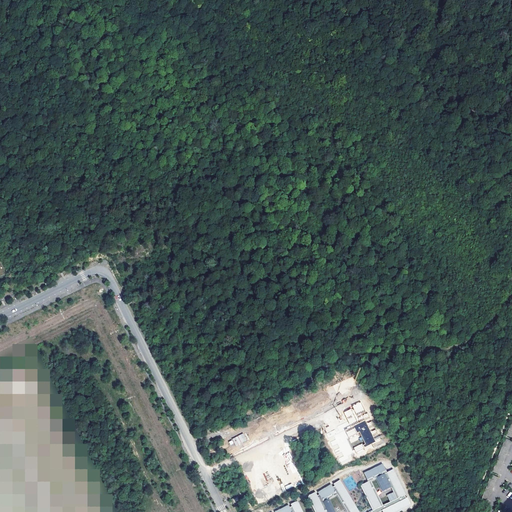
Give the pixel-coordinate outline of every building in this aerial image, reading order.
[(366,446),(375,442),(365,419),(368,418),(360,401),(352,405),(353,408),(344,412),(352,428),(346,431),(348,437),(359,432),(366,446)] [(11,415),(3,422),(13,426),(11,415)] [(232,439),(236,446),(247,440),(244,433),(232,439)] [(506,439),(493,471),(499,473),(511,441),(506,439)] [(357,454),(365,450),(362,443),(354,447),(357,454)] [(333,453),(345,463),(350,458),(338,447),(333,453)] [(391,486),(393,485),(399,496),(409,492),(395,466),(387,470),(383,463),(365,472),(368,479),(369,480),(371,479),(372,480),(377,477),(383,490),(391,486)] [(492,475),(479,508),(485,510),(497,477),(492,475)] [(351,511),(361,511),(341,477),(333,481),(335,485),(339,492),(351,511)] [(373,509),(375,508),(362,483),(369,480),(368,479),(360,483),(373,509)] [(375,508),(383,504),(372,480),(371,479),(369,480),(362,483),(375,508)] [(317,511),(336,511),(329,498),(338,493),(339,492),(335,485),(333,486),(331,483),(318,491),(320,494),(318,495),(316,491),(309,495),(317,511)] [(391,500),(399,496),(396,490),(394,491),(387,494),(391,500)] [(338,493),(348,511),(350,511),(351,511),(339,492),(338,493)] [(377,511),(383,509),(384,511),(396,511),(414,503),(409,492),(399,496),(391,500),(383,504),(375,508),(373,509),(367,511),(377,511)] [(315,511),(317,511),(309,495),(307,496),(315,511)] [(291,503),(292,505),(295,511),(304,511),(298,499),(291,503)]
